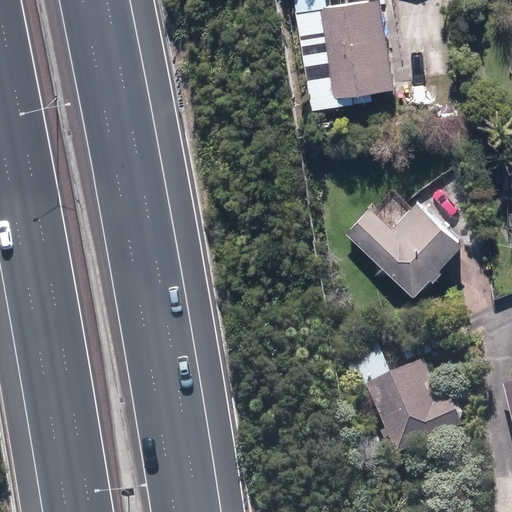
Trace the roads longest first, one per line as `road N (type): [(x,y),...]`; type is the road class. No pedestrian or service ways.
road 1 (motorway): [(89,0),(177,511)]
road 2 (motorway): [(83,511),(0,12)]
